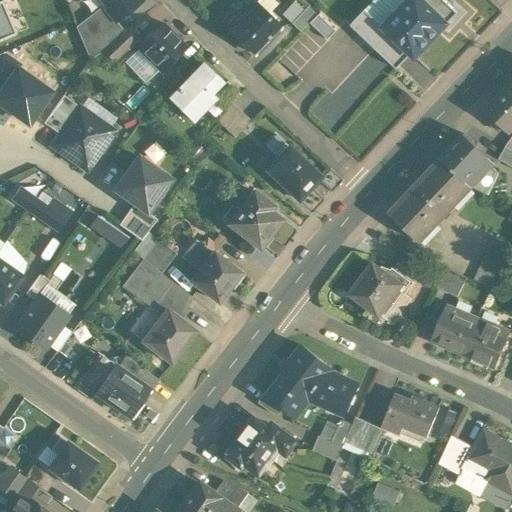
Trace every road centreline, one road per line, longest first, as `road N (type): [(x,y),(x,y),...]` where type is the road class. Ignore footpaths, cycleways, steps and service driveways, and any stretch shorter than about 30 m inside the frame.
road 1 (residential): [(368,193),(166,0)]
road 2 (residential): [(511,411),(278,303)]
road 3 (tertiary): [(511,42),(368,193)]
road 4 (tertiary): [(278,303),(154,465)]
road 5 (residential): [(0,361),(154,465)]
road 6 (tertiary): [(368,193),(278,303)]
